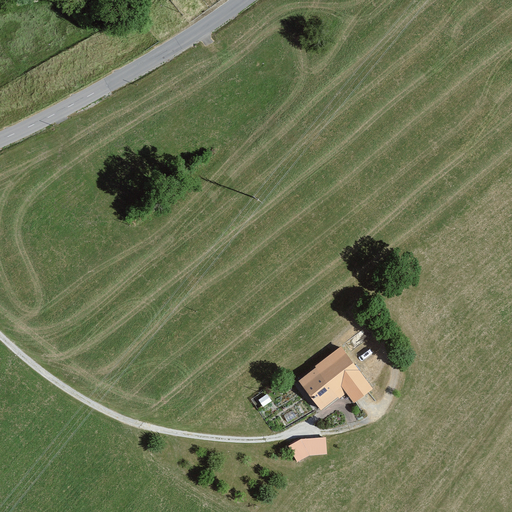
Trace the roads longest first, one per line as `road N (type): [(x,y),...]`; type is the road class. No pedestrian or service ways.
road 1 (residential): [(0,335),(71,391),(148,427),(243,440),(330,430)]
road 2 (tertiary): [(0,139),(127,74),(240,0)]
